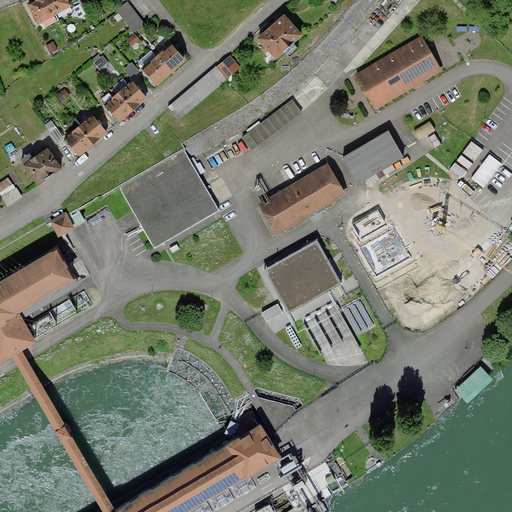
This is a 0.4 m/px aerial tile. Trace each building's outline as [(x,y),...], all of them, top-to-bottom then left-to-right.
[(68,0),(33,0),(27,3),(39,26),(73,8),(68,0)] [(128,2),(116,11),(134,34),(146,25),(128,2)] [(280,18),(253,42),(273,63),(299,39),(280,18)] [(420,37),(355,76),(376,110),(441,72),(420,37)] [(185,63),(170,46),(138,75),(153,92),(185,63)] [(239,69),(229,57),(216,68),(226,80),(239,69)] [(226,80),(216,68),(166,110),(178,123),(226,80)] [(147,100),(129,80),(101,104),(119,124),(147,100)] [(302,92),(240,137),(251,152),(313,107),(302,92)] [(107,132),(90,112),(60,137),(77,158),(107,132)] [(387,133),(340,160),(354,184),(401,157),(387,133)] [(61,171),(47,150),(22,167),(36,188),(61,171)] [(181,152),(115,195),(149,250),(216,211),(181,152)] [(324,164),(256,205),(275,237),(343,197),(324,164)] [(75,227),(66,213),(51,222),(59,236),(75,227)] [(0,362),(10,357),(20,351),(34,343),(17,314),(74,281),(53,246),(14,270),(0,277),(0,362)] [(104,511),(181,511),(280,454),(260,420),(115,506),(104,511)]
